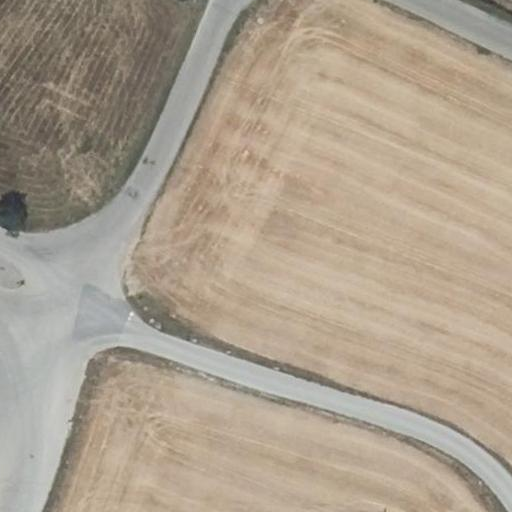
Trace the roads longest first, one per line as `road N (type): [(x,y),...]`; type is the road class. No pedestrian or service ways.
road 1 (unclassified): [(511,498),(442,439),(81,311)]
road 2 (unclassified): [(81,311),(234,0)]
road 3 (unclassified): [(81,311),(24,511)]
